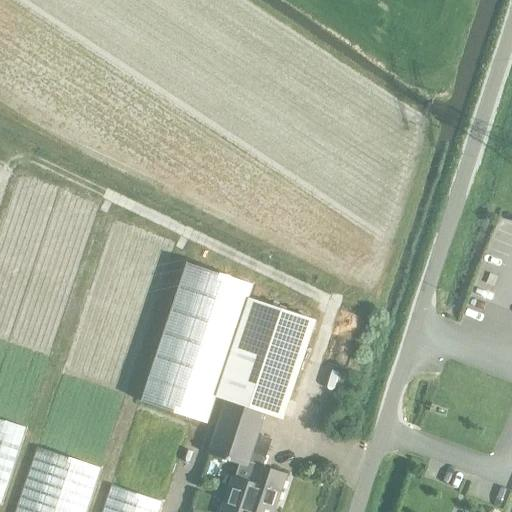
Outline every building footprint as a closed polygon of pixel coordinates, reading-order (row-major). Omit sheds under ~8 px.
[(15,174),(0,227),(0,253),(79,276),(101,198),(15,174)] [(111,217),(89,296),(154,314),(176,235),(111,217)] [(190,261),(140,400),(208,424),(257,285),(190,261)] [(228,403),(209,453),(240,464),(236,476),(231,475),(217,511),(271,511),(286,475),(260,465),(264,454),(265,454),(270,439),(257,434),(264,416),(265,413),(285,420),(321,322),(255,298),(219,396),(229,400),(228,403)] [(147,479),(143,495),(165,501),(188,422),(150,411),(140,446),(127,442),(118,471),(147,479)]
